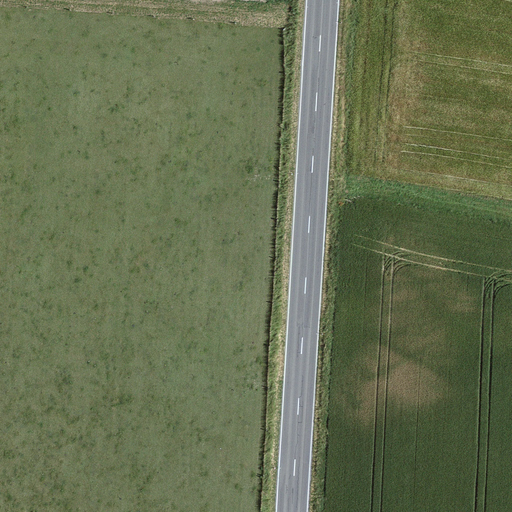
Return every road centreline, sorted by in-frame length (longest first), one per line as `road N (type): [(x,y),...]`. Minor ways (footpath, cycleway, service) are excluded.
road 1 (primary): [(321,0),(291,511)]
road 2 (track): [(70,0),(276,16)]
